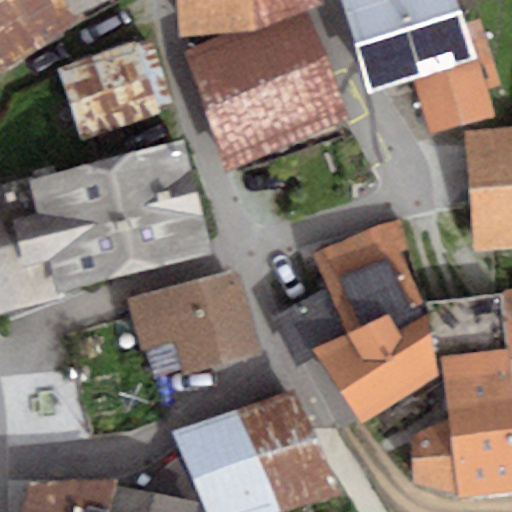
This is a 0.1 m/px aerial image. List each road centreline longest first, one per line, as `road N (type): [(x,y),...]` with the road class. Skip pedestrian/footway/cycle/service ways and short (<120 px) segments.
road 1 (residential): [(240,264),(268,341),(299,386),(207,410),(135,446),(0,471)]
road 2 (residential): [(327,0),(366,111),(407,193),(400,202),(236,251)]
road 3 (residential): [(167,0),(168,33),(236,251)]
road 4 (residential): [(0,333),(240,264)]
road 5 (track): [(299,386),(371,511)]
